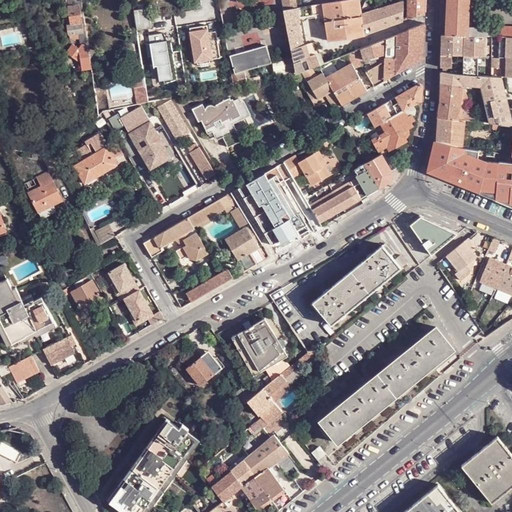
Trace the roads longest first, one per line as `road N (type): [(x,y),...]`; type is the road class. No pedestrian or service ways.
road 1 (residential): [(433,68),(139,235),(136,247),(179,326)]
road 2 (residential): [(415,189),(179,326)]
road 3 (tertiary): [(324,511),(511,358)]
road 4 (residential): [(179,326),(38,408)]
road 5 (residential): [(433,68),(415,189)]
